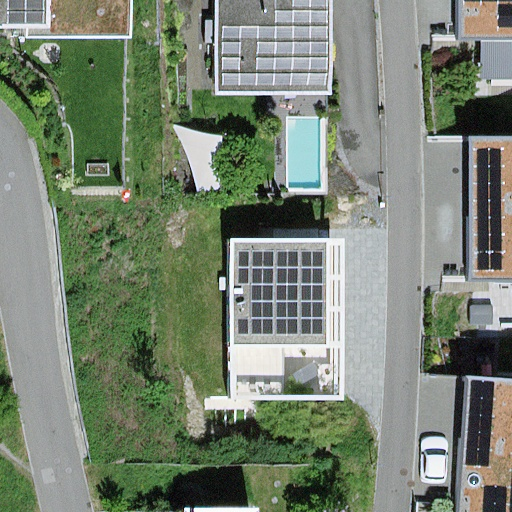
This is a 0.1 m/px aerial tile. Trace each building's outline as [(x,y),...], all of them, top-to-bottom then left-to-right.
[(126,0),(0,0),(0,27),(25,28),(25,38),(127,38),(126,0)] [(329,0),(214,0),(214,95),(328,97),(329,0)] [(511,0),(456,0),(456,42),(479,42),(479,80),(511,80),(511,0)] [(511,138),(470,138),(469,281),(511,280),(511,138)] [(340,242),(234,242),(233,399),(339,400),(340,242)] [(511,511),(511,381),(468,379),(458,511),(511,511)]
